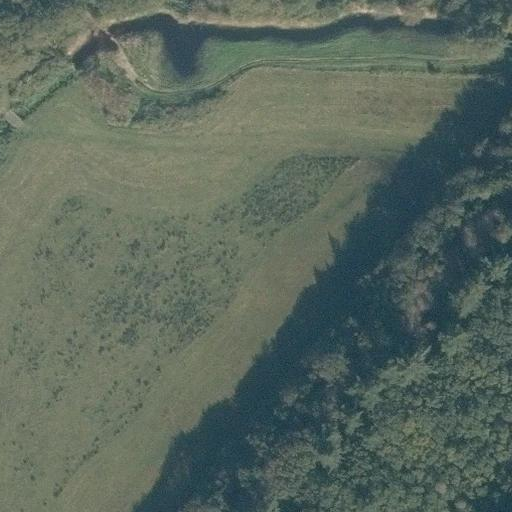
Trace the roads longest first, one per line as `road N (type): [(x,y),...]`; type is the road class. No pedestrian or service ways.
road 1 (unknown): [(511,64),(254,64),(196,94),(152,98),(117,70),(74,0)]
road 2 (unknown): [(511,330),(471,392),(486,456),(511,497)]
